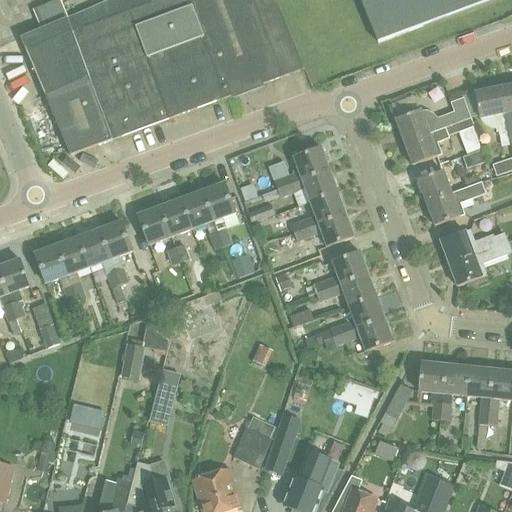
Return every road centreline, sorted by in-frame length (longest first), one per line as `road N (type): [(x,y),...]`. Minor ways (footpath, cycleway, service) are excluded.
road 1 (residential): [(39,205),(349,97)]
road 2 (residential): [(511,335),(431,325),(349,97)]
road 3 (residential): [(349,97),(511,38)]
